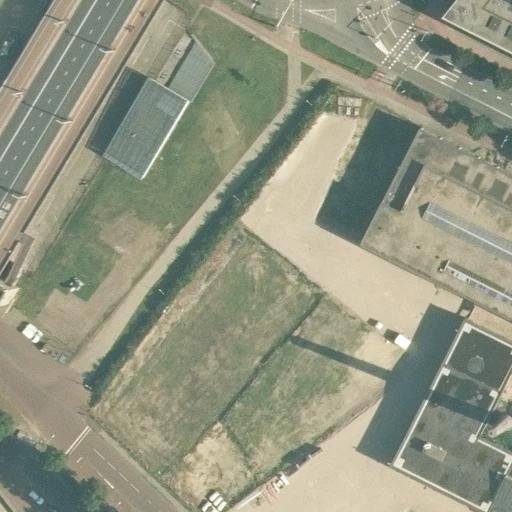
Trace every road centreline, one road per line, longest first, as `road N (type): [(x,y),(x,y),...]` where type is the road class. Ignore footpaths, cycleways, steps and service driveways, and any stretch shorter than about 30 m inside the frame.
road 1 (primary): [(0,195),(114,0)]
road 2 (residential): [(152,511),(0,365)]
road 3 (secondary): [(354,46),(511,125)]
